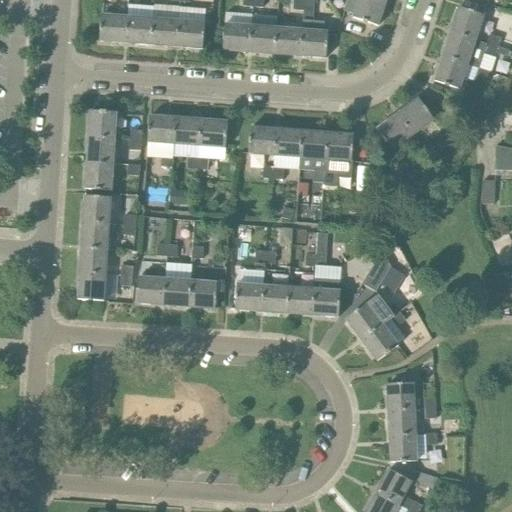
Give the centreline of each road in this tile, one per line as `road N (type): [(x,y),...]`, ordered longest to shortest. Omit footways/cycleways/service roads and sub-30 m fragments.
road 1 (residential): [(33,484),(295,496),(319,485),(339,460),(346,421),(334,379),(321,364),(285,350),(41,337)]
road 2 (residential): [(422,0),(404,54),(382,81),(351,90),(58,70)]
road 3 (residential): [(46,252),(58,70)]
road 4 (residential): [(33,484),(41,337)]
